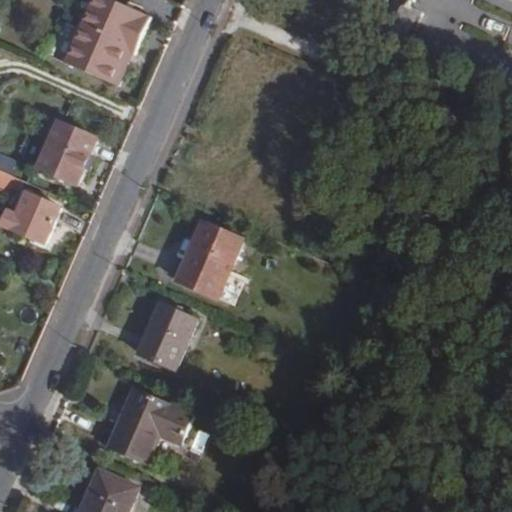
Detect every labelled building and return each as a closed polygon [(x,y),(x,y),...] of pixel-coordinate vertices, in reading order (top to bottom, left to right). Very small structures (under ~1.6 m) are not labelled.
[(121,0),(94,0),(69,61),(114,81),(128,48),(137,52),(153,15),(121,0)] [(401,14),(388,42),(414,53),(427,18),(411,12),(401,14)] [(99,138),(61,122),(41,168),(79,184),(99,138)] [(0,169),(12,175),(17,161),(0,153),(0,169)] [(0,186),(5,189),(12,175),(0,169),(0,186)] [(64,207),(31,193),(21,213),(12,209),(5,224),(49,243),(64,207)] [(207,223),(185,276),(224,292),(247,240),(207,223)] [(164,306),(144,354),(179,370),(200,321),(164,306)] [(139,388),(113,448),(149,463),(161,437),(166,426),(188,435),(197,415),(139,388)] [(166,426),(161,437),(183,447),(188,435),(166,426)] [(104,472),(85,511),(131,511),(142,488),(104,472)]
